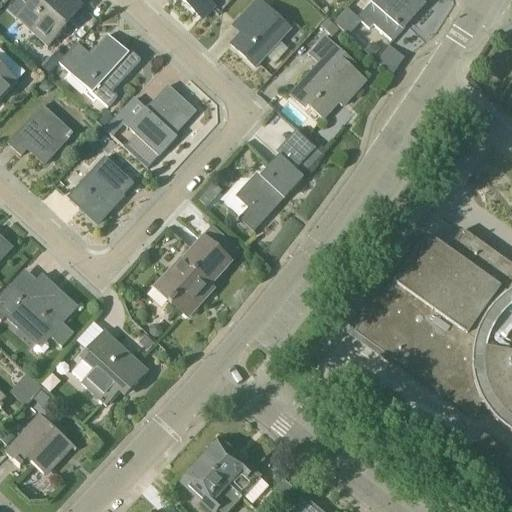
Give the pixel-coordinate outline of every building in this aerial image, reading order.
[(18,0),(27,8),(15,21),(47,50),(66,29),(64,28),(81,8),(72,0),(18,0)] [(180,0),(204,22),(216,9),(208,1),(208,0),(180,0)] [(420,2),(417,0),(374,0),(361,15),(357,20),(369,30),(373,26),(392,43),(405,28),(400,24),(420,2)] [(291,31),(258,1),(239,21),(247,28),(231,46),(255,69),(266,57),(274,66),(288,51),(280,43),(291,31)] [(339,32),(327,21),(320,28),(332,40),(339,32)] [(140,62),(138,61),(136,63),(107,37),(106,38),(107,39),(90,57),(77,45),(64,59),(59,64),(72,76),(71,77),(97,102),(98,101),(107,110),(116,100),(111,94),(140,62)] [(352,70),(355,66),(324,37),(307,56),(318,65),(289,97),(305,112),(309,108),(323,121),(323,120),(337,104),(342,108),(365,82),(365,83),(366,82),(352,70)] [(375,61),(392,75),(405,59),(388,45),(375,61)] [(0,49),(0,65),(17,82),(25,73),(0,49)] [(56,67),(59,64),(64,59),(57,53),(50,61),(56,67)] [(0,68),(0,101),(17,83),(0,68)] [(39,89),(43,93),(50,93),(54,88),(46,81),(39,89)] [(196,114),(168,87),(146,111),(145,110),(127,130),(158,160),(177,140),(174,137),(196,114)] [(72,136),(41,107),(7,145),(21,158),(26,151),(44,167),(72,136)] [(99,123),(106,129),(114,120),(107,114),(99,123)] [(124,125),(116,118),(114,120),(106,129),(104,131),(112,139),(124,125)] [(280,198),(284,201),(303,180),(302,178),(312,168),(286,144),(276,155),(279,157),(259,178),(260,179),(239,201),(248,210),(238,220),(253,234),(263,223),(260,220),(280,198)] [(312,167),(323,156),(318,152),(308,163),(312,167)] [(134,186),(104,158),(67,200),(79,211),(80,209),(98,225),(122,198),(124,200),(124,199),(123,197),(134,186)] [(198,203),(206,210),(213,202),(205,194),(198,203)] [(511,267),(462,232),(448,252),(427,237),(394,284),(392,282),(354,334),(473,420),(491,396),(492,398),(494,401),(495,404),(497,407),(499,410),(501,412),(504,415),(506,417),(509,419),(511,421),(511,267)] [(231,264),(203,239),(182,262),(181,261),(156,288),(170,301),(168,304),(171,307),(173,305),(188,319),(205,301),(201,297),(231,264)] [(53,287),(42,277),(22,299),(10,287),(0,297),(0,322),(0,323),(5,318),(18,330),(37,347),(33,352),(36,355),(44,355),(49,351),(46,343),(50,339),(61,349),(74,335),(63,325),(74,313),(50,291),(53,287)] [(104,334),(87,352),(79,361),(93,374),(82,386),(103,405),(102,407),(104,409),(105,407),(106,408),(107,407),(105,405),(128,381),(135,387),(147,374),(104,334)] [(145,337),(138,344),(148,353),(154,345),(145,337)] [(42,390),(27,376),(10,395),(25,409),(42,390)] [(44,476),(70,446),(40,419),(5,456),(20,469),(30,458),(45,472),(42,475),(44,476)] [(0,437),(0,441),(7,448),(15,439),(5,431),(0,437)] [(254,472),(221,441),(201,463),(241,500),(261,479),(253,472),(254,472)] [(201,463),(181,485),(210,511),(230,511),(241,500),(201,463)] [(294,490),(284,483),(268,499),(278,508),(294,490)] [(319,511),(303,499),(292,511),(319,511)]
